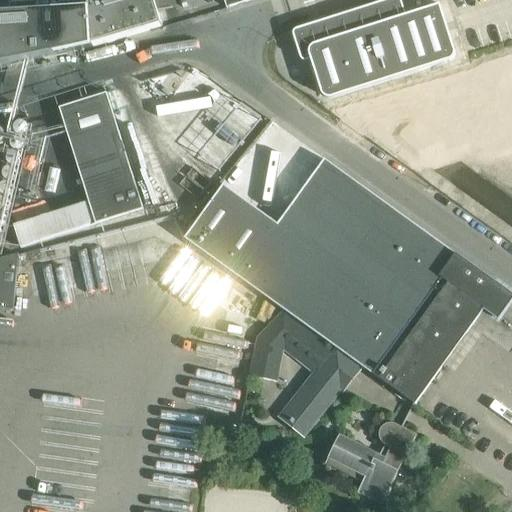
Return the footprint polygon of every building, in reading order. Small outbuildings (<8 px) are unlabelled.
[(0,16),(0,65),(55,55),(55,56),(93,48),(163,27),(155,0),(105,0),(88,5),(88,6),(89,11),(0,16)] [(88,6),(88,5),(87,0),(10,0),(11,12),(88,6)] [(253,0),(224,0),(227,8),(253,0)] [(310,52),(310,54),(310,55),(310,56),(311,60),(322,93),(322,94),(323,95),(323,96),(324,97),(325,98),(326,98),(327,99),(328,99),(329,99),(330,99),(331,99),(332,99),(333,99),(448,61),(449,61),(450,60),(451,60),(452,59),(453,58),(454,57),(454,56),(455,55),(455,54),(455,53),(455,51),(455,50),(454,50),(440,5),(406,16),(316,45),(315,45),(314,46),(313,47),(312,47),(311,48),(311,49),(310,50),(310,51),(310,52)] [(10,213),(14,225),(21,249),(144,210),(107,94),(60,109),(89,202),(37,218),(33,206),(10,213)] [(19,136),(20,136),(22,136),(24,136),(26,135),(27,134),(28,133),(29,131),(29,129),(29,127),(28,126),(27,125),(27,124),(25,123),(24,122),(22,122),(19,123),(18,123),(17,124),(16,125),(15,126),(15,128),(15,129),(15,130),(15,132),(16,133),(17,135),(19,136)] [(15,151),(17,151),(19,152),(21,151),(22,150),(24,149),(25,148),(25,146),(25,144),(25,143),(25,141),(23,139),(22,138),(20,138),(18,137),(16,138),(15,138),(13,139),(12,140),(12,142),(11,143),(11,144),(11,146),(12,147),(12,149),(14,150),(15,151)] [(22,158),(21,156),(20,155),(18,153),(16,153),(14,153),(13,153),(11,153),(10,154),(9,156),(8,157),(8,158),(7,160),(8,161),(8,162),(9,164),(10,165),(11,166),(13,167),(15,167),(17,166),(19,165),(20,164),(21,163),(22,161),(22,160),(22,158)] [(511,303),(511,295),(325,160),(278,225),(224,186),(185,240),(285,312),(364,368),(415,405),(484,310),(499,321),(511,303)] [(8,181),(9,182),(11,182),(14,182),(15,181),(16,179),(17,178),(18,176),(18,175),(18,173),(17,172),(16,170),(14,169),(12,168),(10,168),(8,168),(6,170),(5,171),(4,172),(4,173),(4,175),(4,176),(4,178),(5,179),(6,180),(8,181)] [(14,189),(14,187),(13,185),(11,184),(9,183),(7,183),(4,184),(3,185),(2,186),(1,187),(0,189),(0,190),(0,191),(1,193),(2,194),(3,196),(4,196),(6,197),(8,197),(10,197),(12,196),(13,194),(14,193),(14,191),(14,190),(14,189)] [(0,211),(0,212),(2,212),(4,212),(6,212),(8,211),(9,210),(10,208),(11,207),(11,205),(11,204),(10,202),(9,200),(7,199),(5,198),(3,198),(1,199),(0,199),(0,211)] [(0,310),(15,312),(20,255),(0,260),(0,310)] [(364,368),(285,312),(258,339),(250,377),(272,381),(278,350),(285,348),(324,375),(292,416),(287,412),(281,419),(305,438),(364,368)] [(380,440),(385,444),(380,455),(340,435),(326,465),(365,485),(361,494),(382,505),(397,474),(396,474),(405,455),(406,456),(417,436),(395,425),(388,423),(381,426),(378,433),(380,440)]
